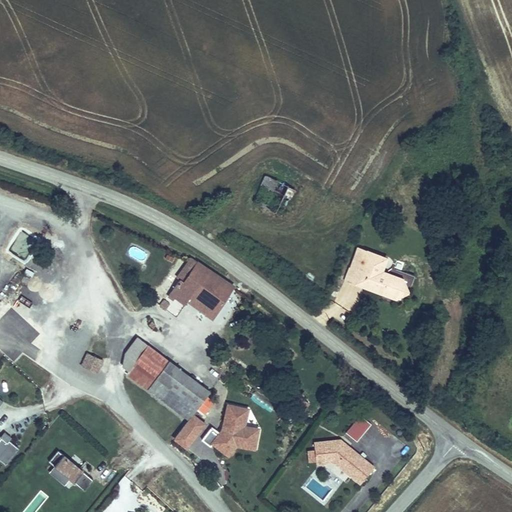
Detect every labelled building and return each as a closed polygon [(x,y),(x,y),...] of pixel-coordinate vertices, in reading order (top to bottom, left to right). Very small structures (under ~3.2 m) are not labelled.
[(296,192),(264,177),(252,202),(282,218),(296,192)] [(6,251),(25,261),(37,239),(18,229),(6,251)] [(388,260),(356,249),(348,269),(368,277),(363,291),(395,304),(403,281),(383,273),(388,260)] [(212,323),(235,288),(198,262),(190,258),(175,279),(179,282),(173,289),(159,307),(178,318),(188,305),(212,323)] [(368,277),(348,269),(343,282),(363,291),(368,277)] [(408,297),(403,281),(395,304),(408,297)] [(122,370),(129,375),(148,347),(137,338),(126,351),(122,370)] [(210,394),(148,347),(129,375),(126,379),(186,423),(193,416),(210,394)] [(79,368),(97,375),(104,361),(87,353),(79,368)] [(249,410),(225,405),(221,431),(218,434),(211,429),(200,442),(209,449),(210,447),(228,460),(235,450),(254,454),(259,430),(246,428),(249,410)] [(205,426),(193,416),(186,423),(171,442),(186,452),(205,426)] [(371,426),(357,416),(342,433),(356,444),(371,426)] [(0,460),(5,465),(19,447),(10,439),(12,436),(5,430),(1,434),(0,433),(0,460)] [(375,469),(340,441),(312,443),(315,468),(333,465),(359,488),(375,469)] [(84,492),(94,479),(83,470),(84,467),(64,451),(63,453),(59,450),(48,460),(55,465),(69,478),(84,492)] [(64,484),(69,478),(55,465),(49,471),(64,484)]
